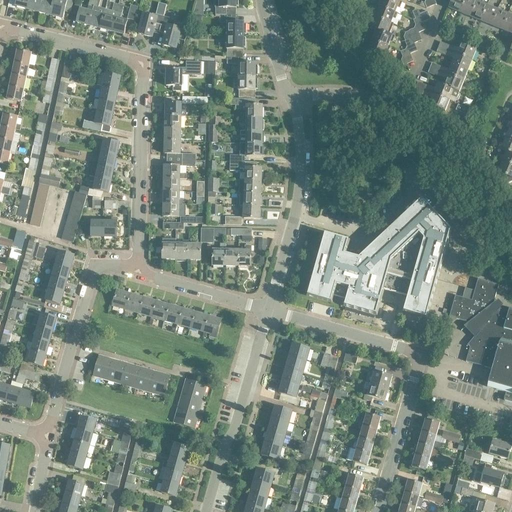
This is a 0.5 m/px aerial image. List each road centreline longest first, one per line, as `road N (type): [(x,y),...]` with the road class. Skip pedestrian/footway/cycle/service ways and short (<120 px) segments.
road 1 (residential): [(138,271),(139,65),(1,23)]
road 2 (residential): [(377,511),(416,356),(268,311)]
road 3 (unclassified): [(511,236),(379,105),(356,96),(290,96)]
road 4 (unclassified): [(268,311),(301,171),(290,96)]
road 5 (residential): [(47,435),(92,271),(138,271)]
road 6 (unclassified): [(205,511),(268,311)]
road 7 (residential): [(268,311),(138,271)]
